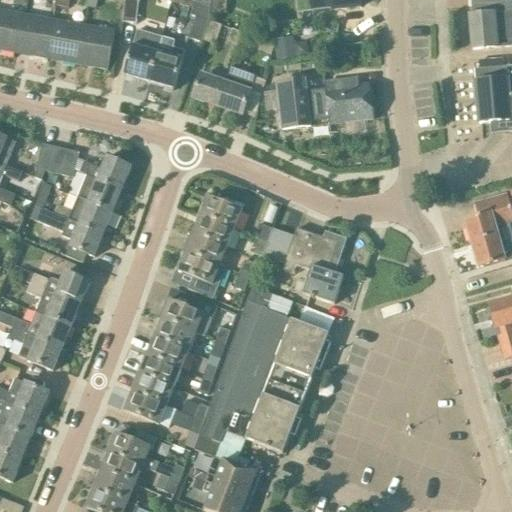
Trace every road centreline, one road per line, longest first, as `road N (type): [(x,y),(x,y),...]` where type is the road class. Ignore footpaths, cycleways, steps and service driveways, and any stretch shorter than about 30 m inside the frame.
road 1 (residential): [(48,511),(186,149)]
road 2 (residential): [(496,511),(418,437),(405,305),(410,200)]
road 3 (residential): [(410,200),(382,210),(337,206),(186,149)]
road 4 (residential): [(410,200),(395,0)]
road 5 (residential): [(186,149),(156,134),(0,98)]
